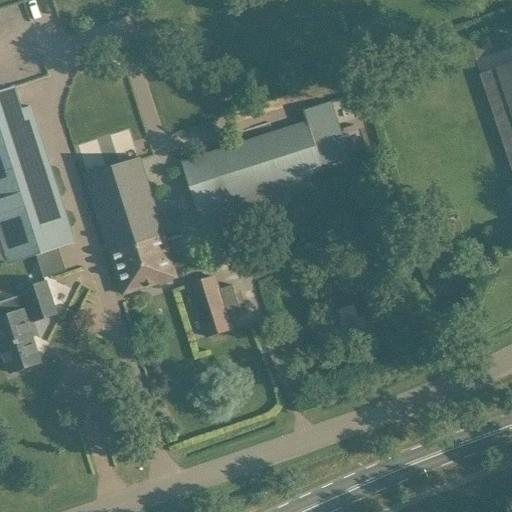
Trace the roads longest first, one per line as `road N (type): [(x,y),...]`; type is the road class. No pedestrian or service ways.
road 1 (unclassified): [(511,355),(308,442),(109,511)]
road 2 (primary): [(292,511),(511,426)]
